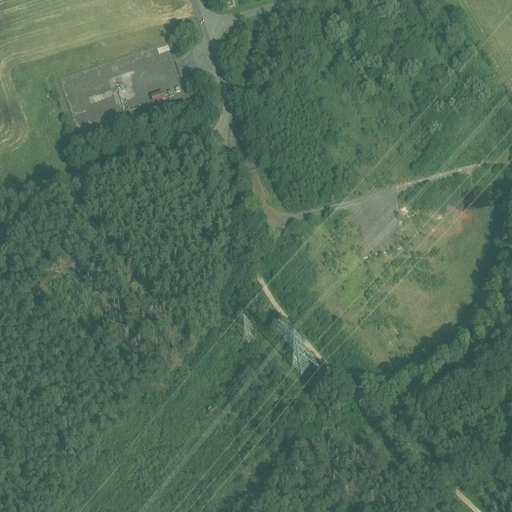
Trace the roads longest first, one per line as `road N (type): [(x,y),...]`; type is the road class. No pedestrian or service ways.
road 1 (track): [(495,511),(420,436),(274,224)]
road 2 (track): [(226,116),(0,197)]
road 3 (unclassified): [(274,224),(201,39)]
